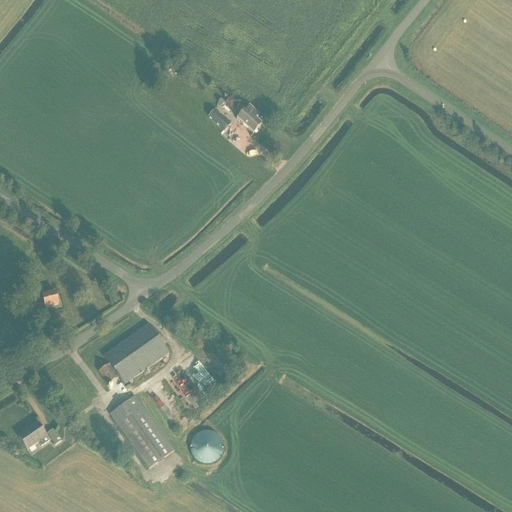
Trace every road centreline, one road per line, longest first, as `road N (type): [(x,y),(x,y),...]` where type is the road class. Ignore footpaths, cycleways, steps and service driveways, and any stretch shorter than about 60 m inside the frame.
road 1 (unclassified): [(145,290),(250,205),(377,60)]
road 2 (unclassified): [(0,395),(145,290)]
road 3 (unclassified): [(145,290),(0,197)]
road 4 (unclassified): [(511,154),(377,60)]
